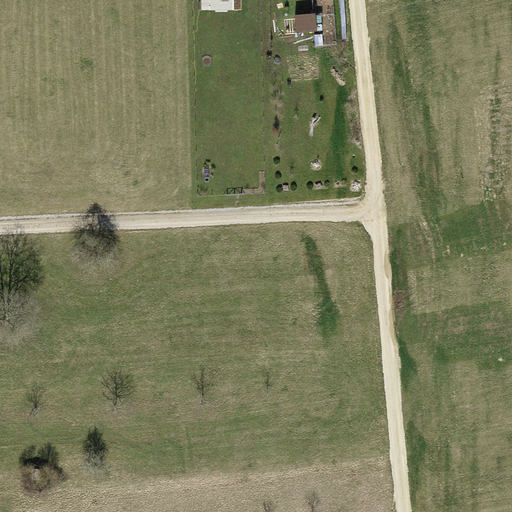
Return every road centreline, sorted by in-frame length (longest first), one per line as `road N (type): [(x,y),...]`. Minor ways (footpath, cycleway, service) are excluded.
road 1 (track): [(358,0),(379,207),(393,511)]
road 2 (track): [(379,207),(0,225)]
